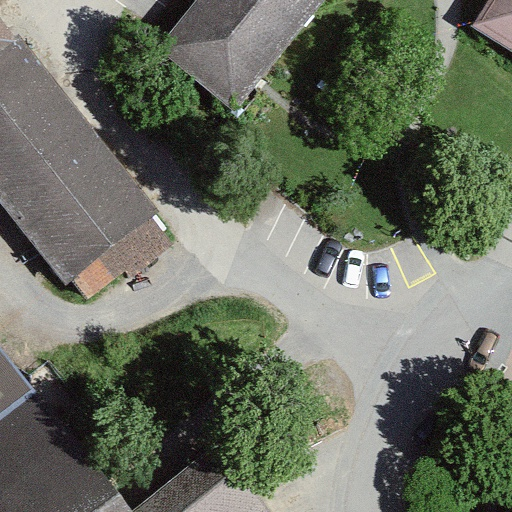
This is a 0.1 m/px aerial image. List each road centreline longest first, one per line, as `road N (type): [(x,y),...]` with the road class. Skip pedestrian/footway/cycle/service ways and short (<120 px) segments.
road 1 (residential): [(511,253),(417,408),(381,511)]
road 2 (track): [(0,282),(17,303),(65,329),(153,304),(222,254)]
